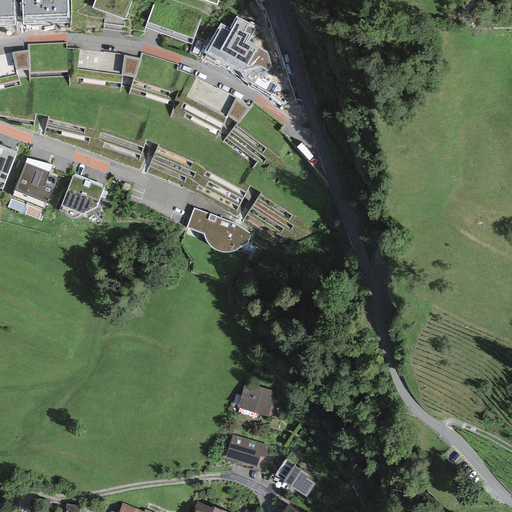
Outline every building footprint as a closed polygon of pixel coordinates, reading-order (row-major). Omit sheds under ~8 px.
[(131,0),(95,0),(92,10),(124,21),(131,0)] [(201,17),(155,0),(146,27),(192,43),(201,17)] [(198,193),(283,245),(317,233),(332,200),(322,177),(281,132),(285,127),(254,103),(251,108),(237,100),(197,78),(177,70),(179,65),(142,54),(141,60),(125,56),(80,49),(67,48),(67,43),(28,45),(29,51),(0,55),(0,121),(45,136),(198,193)] [(0,144),(0,186),(4,188),(6,184),(17,152),(0,144)] [(55,165),(29,158),(13,196),(46,209),(54,190),(46,187),(52,172),(55,165)] [(83,179),(74,176),(58,212),(80,221),(99,209),(105,188),(83,179)] [(217,216),(194,208),(187,230),(204,236),(207,244),(212,250),(217,253),(225,255),(232,254),(240,249),(249,244),(252,234),(235,223),(217,216)] [(273,391),(246,384),(240,406),(267,413),(273,391)] [(270,448),(234,438),(227,460),(256,469),(259,459),(266,461),(270,448)] [(304,495),(315,480),(286,459),(275,474),(304,495)] [(226,511),(199,502),(195,511),(226,511)] [(146,511),(123,503),(120,511),(146,511)]
